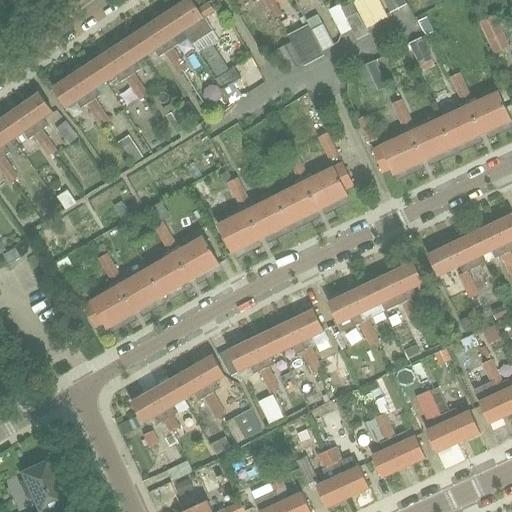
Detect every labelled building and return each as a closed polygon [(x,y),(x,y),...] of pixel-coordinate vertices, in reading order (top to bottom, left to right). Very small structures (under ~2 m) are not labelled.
[(192,0),(185,0),(171,10),(170,10),(184,30),(192,42),(212,29),(204,17),(215,10),(210,2),(198,10),(192,0)] [(357,0),(353,2),(359,13),(367,28),(388,17),(379,0),(365,0),(364,1),(363,0),(357,0)] [(408,5),(405,0),(384,0),(391,13),(408,5)] [(283,14),(277,3),(270,6),(276,17),(283,14)] [(366,28),(367,28),(359,13),(347,18),(341,4),(329,10),(342,35),(352,30),(357,41),(369,34),(366,28)] [(184,30),(170,10),(151,23),(169,50),(165,53),(171,63),(180,58),(173,47),(178,44),(174,37),(184,30)] [(307,21),(323,51),(334,45),(318,16),(307,21)] [(510,46),(496,16),(482,22),(496,52),(510,46)] [(169,50),(151,23),(131,36),(145,56),(154,50),(159,56),(165,53),(169,50)] [(324,56),(308,25),(289,35),(305,66),(324,56)] [(145,56),(131,36),(112,48),(130,76),(126,78),(133,89),(141,83),(134,73),(139,69),(135,62),(145,56)] [(433,59),(423,37),(411,42),(421,65),(433,59)] [(301,62),(289,42),(271,52),(276,61),(284,56),(291,68),(301,62)] [(267,81),(250,56),(230,69),(214,44),(200,54),(216,78),(232,104),(267,81)] [(130,76),(112,48),(92,61),(106,81),(115,75),(120,82),(126,78),(130,76)] [(186,68),(180,58),(171,63),(178,74),(186,68)] [(106,81),(92,61),(73,74),(91,101),(87,104),(94,114),(102,109),(95,98),(101,95),(96,88),(106,81)] [(387,87),(375,61),(359,69),(371,95),(387,87)] [(461,72),(452,76),(458,88),(466,84),(461,72)] [(91,101),(73,74),(53,87),(66,107),(77,101),(81,108),(87,104),(91,101)] [(148,94),(141,83),(133,89),(139,99),(148,94)] [(485,133),(471,104),(467,97),(472,95),(466,84),(458,88),(463,100),(456,103),(459,109),(442,117),(455,146),(485,133)] [(485,133),(511,120),(511,116),(500,91),(471,104),(485,133)] [(53,112),(39,92),(20,106),(38,132),(34,135),(41,145),(49,140),(42,130),(48,126),(43,119),(53,112)] [(393,105),(398,116),(408,111),(403,100),(393,105)] [(200,119),(195,110),(190,114),(184,105),(179,108),(191,125),(200,119)] [(38,132),(20,106),(1,119),(14,139),(24,132),(28,139),(34,135),(38,132)] [(109,119),(102,109),(94,114),(101,125),(109,119)] [(187,126),(176,109),(166,116),(177,133),(187,126)] [(413,122),(408,111),(398,116),(403,126),(413,122)] [(359,118),(365,130),(374,126),(368,114),(359,118)] [(455,146),(442,117),(413,131),(426,160),(455,146)] [(14,139),(1,119),(0,119),(0,167),(3,172),(11,166),(4,156),(10,152),(5,145),(14,139)] [(66,125),(57,132),(70,148),(79,140),(66,125)] [(177,133),(181,139),(192,133),(187,126),(177,133)] [(379,137),(374,126),(365,130),(370,141),(379,137)] [(396,173),(426,160),(413,131),(383,144),(388,156),(394,167),(396,173)] [(334,144),(329,132),(320,137),(326,148),(334,144)] [(159,155),(171,148),(162,133),(150,141),(159,155)] [(129,134),(118,141),(132,164),(143,156),(129,134)] [(56,150),(49,140),(41,145),(48,156),(56,150)] [(340,155),(334,144),(326,148),(331,159),(340,155)] [(388,156),(383,144),(373,149),(379,160),(388,156)] [(301,160),(295,149),(287,153),(292,165),(301,160)] [(394,167),(388,156),(379,160),(384,172),(394,167)] [(88,180),(103,168),(96,160),(81,172),(88,180)] [(307,172),(301,160),(292,165),(298,176),(307,172)] [(54,184),(69,176),(61,161),(46,169),(54,184)] [(349,173),(343,162),(335,166),(341,177),(349,173)] [(18,177),(11,166),(3,172),(10,182),(18,177)] [(350,195),(347,189),(341,177),(335,166),(306,181),(320,210),(350,195)] [(355,185),(349,173),(341,177),(347,189),(355,185)] [(228,184),(234,194),(244,189),(238,178),(228,184)] [(291,224),(320,210),(306,181),(277,195),(291,224)] [(250,199),(244,189),(234,194),(240,205),(250,199)] [(76,203),(67,191),(57,198),(66,210),(76,203)] [(291,224),(277,195),(248,209),(263,238),(291,224)] [(233,253),(263,238),(248,209),(219,224),(233,253)] [(131,217),(128,211),(120,216),(124,222),(131,217)] [(511,214),(493,224),(507,253),(502,255),(508,267),(511,264),(511,253),(511,251),(511,250),(511,214)] [(170,232),(163,221),(155,225),(161,236),(170,232)] [(507,253),(493,224),(472,234),(482,256),(493,251),(496,258),(502,255),(507,253)] [(176,243),(170,232),(161,236),(168,247),(176,243)] [(482,256),(472,234),(451,244),(461,266),(460,266),(464,274),(459,276),(464,287),(474,282),(469,271),(486,263),(482,256)] [(220,263),(204,235),(176,252),(175,252),(191,279),(220,263)] [(461,266),(451,244),(429,254),(439,276),(460,266),(461,266)] [(21,257),(15,248),(3,255),(9,264),(9,265),(21,258),(21,257)] [(191,279),(175,252),(147,268),(163,295),(191,279)] [(99,258),(105,269),(114,264),(107,253),(99,258)] [(414,288),(425,283),(414,261),(393,271),(407,301),(402,303),(408,314),(417,310),(411,299),(417,296),(414,288)] [(120,275),(114,264),(105,269),(111,279),(120,275)] [(163,295),(147,268),(120,284),(135,311),(163,295)] [(67,276),(73,287),(81,282),(75,271),(67,276)] [(407,301),(393,271),(372,281),(386,311),(402,303),(407,301)] [(386,311),(372,281),(351,291),(365,320),(360,323),(366,334),(375,330),(369,319),(386,311)] [(87,293),(81,282),(73,287),(79,298),(87,293)] [(480,294),(474,282),(464,287),(470,298),(480,294)] [(107,328),(135,311),(120,284),(91,300),(98,311),(104,322),(107,328)] [(365,320),(351,291),(329,302),(343,331),(360,323),(365,320)] [(98,311),(91,300),(83,305),(89,316),(98,311)] [(507,315),(503,306),(492,311),(496,320),(507,315)] [(293,319),(303,341),(325,331),(315,309),(293,319)] [(422,321),(417,310),(408,314),(413,325),(422,321)] [(104,322),(98,311),(89,316),(96,327),(104,322)] [(303,341),(293,319),(272,329),(282,351),(292,346),(296,355),(302,352),(307,349),(303,341)] [(271,356),(282,351),(272,329),(251,339),(265,369),(261,370),(267,382),(275,378),(270,366),(275,364),(271,356)] [(380,341),(375,330),(366,334),(371,345),(380,341)] [(489,339),(500,364),(511,359),(500,333),(489,339)] [(466,351),(479,345),(474,334),(461,341),(466,351)] [(265,369),(251,339),(219,354),(231,374),(241,380),(261,370),(265,369)] [(420,355),(416,346),(404,352),(409,360),(420,355)] [(312,347),(307,349),(302,352),(307,363),(317,358),(312,347)] [(449,353),(430,363),(435,373),(455,363),(449,353)] [(214,354),(193,366),(210,395),(206,397),(212,408),(220,403),(214,392),(220,389),(216,382),(226,375),(214,354)] [(322,369),(319,362),(317,358),(307,363),(312,373),(322,369)] [(492,359),(489,360),(482,364),(486,373),(496,368),(492,359)] [(210,395),(193,366),(173,378),(185,399),(195,393),(199,401),(206,397),(210,395)] [(511,413),(511,410),(500,384),(503,383),(496,368),(486,373),(490,382),(484,385),(476,389),(492,422),(511,413)] [(185,399),(173,378),(153,390),(169,418),(164,421),(170,432),(179,427),(173,416),(179,412),(174,405),(185,399)] [(281,389),(275,378),(267,382),(272,393),(281,389)] [(393,416),(410,408),(395,378),(379,386),(393,416)] [(511,386),(511,387),(508,380),(503,383),(500,384),(511,410),(511,386)] [(376,383),(367,387),(380,415),(385,413),(389,411),(376,383)] [(439,387),(435,389),(430,391),(436,403),(445,399),(439,387)] [(169,418),(153,390),(132,402),(144,423),(155,417),(159,424),(164,421),(169,418)] [(413,400),(417,411),(434,405),(430,394),(413,400)] [(257,401),(268,423),(283,416),(272,395),(257,401)] [(459,443),(446,413),(450,411),(445,399),(436,403),(441,415),(435,418),(438,425),(427,430),(437,452),(459,443)] [(226,414),(220,403),(212,408),(218,419),(226,414)] [(481,433),(471,411),(460,416),(456,408),(450,411),(446,413),(459,443),(481,433)] [(385,413),(380,415),(376,417),(381,428),(390,424),(385,413)] [(123,436),(144,427),(139,416),(118,426),(123,436)] [(376,417),(365,422),(374,442),(380,443),(386,440),(381,428),(376,417)] [(246,439),(236,418),(227,422),(237,443),(246,439)] [(383,477),(404,467),(391,438),(395,436),(390,424),(381,428),(386,440),(380,443),(384,450),(373,455),(383,477)] [(159,443),(154,431),(144,435),(149,447),(159,443)] [(426,457),(416,436),(405,441),(401,433),(395,436),(391,438),(404,467),(426,457)] [(337,447),(327,452),(334,466),(343,462),(337,447)] [(349,497),(339,475),(338,476),(334,466),(327,452),(317,456),(328,480),(318,485),(328,507),(349,497)] [(173,481),(193,472),(188,461),(168,471),(173,481)] [(58,511),(56,505),(63,502),(45,462),(21,473),(25,481),(21,483),(28,498),(32,497),(39,511),(37,511),(58,511)] [(371,487),(361,465),(339,475),(349,497),(371,487)] [(312,511),(304,492),(290,498),(279,473),(271,477),(277,490),(286,511),(312,511)] [(194,491),(190,480),(175,486),(180,497),(194,491)] [(286,511),(277,490),(256,500),(261,511),(286,511)] [(245,511),(241,501),(217,511),(213,511),(208,500),(182,511),(245,511)]
